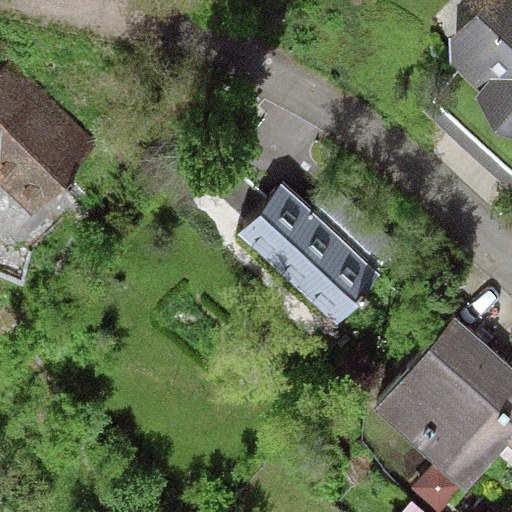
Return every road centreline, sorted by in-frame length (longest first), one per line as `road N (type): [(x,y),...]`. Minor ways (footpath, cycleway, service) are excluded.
road 1 (track): [(387,140),(242,54),(53,0)]
road 2 (residential): [(511,256),(387,140)]
